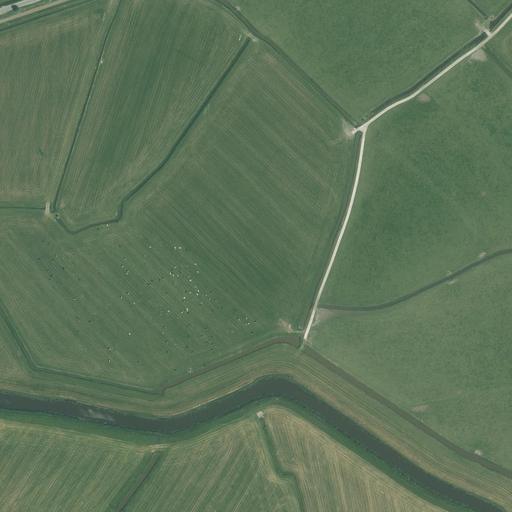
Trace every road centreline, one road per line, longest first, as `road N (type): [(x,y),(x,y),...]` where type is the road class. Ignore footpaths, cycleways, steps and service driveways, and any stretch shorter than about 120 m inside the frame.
road 1 (track): [(365,125),(356,185),(305,336)]
road 2 (track): [(511,15),(414,95),(354,131)]
